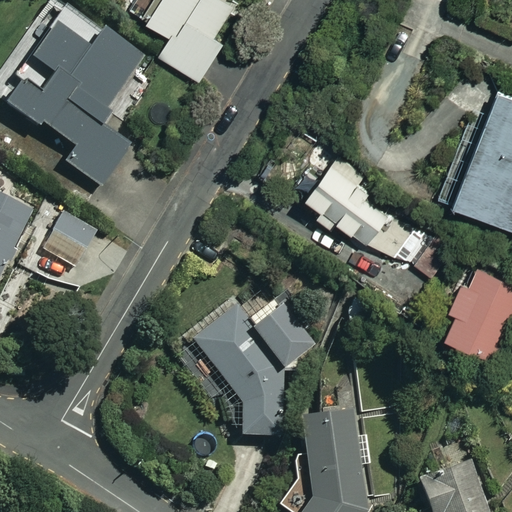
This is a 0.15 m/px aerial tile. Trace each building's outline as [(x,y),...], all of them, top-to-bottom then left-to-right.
[(137,0),(130,11),(178,42),(166,61),(205,87),(233,45),(224,39),(241,12),(223,0),(137,0)] [(97,32),(65,13),(48,42),(44,40),(19,81),(25,85),(8,112),(78,153),(68,170),(106,193),(131,149),(102,132),(144,60),(106,37),(95,56),(86,51),(97,32)] [(511,94),(489,84),(441,195),(511,225),(511,94)] [(318,154),(293,191),(316,207),(312,214),(325,223),(330,216),(394,258),(414,229),(365,197),(370,188),(318,154)] [(0,287),(34,216),(0,199),(0,287)] [(96,234),(63,219),(47,256),(80,270),(96,234)] [(461,281),(452,276),(439,303),(448,307),(437,328),(489,355),(511,310),(511,280),(472,260),(461,281)] [(305,342),(274,300),(241,323),(229,307),(190,335),(231,393),(232,433),(274,432),(274,371),(271,366),(305,342)] [(357,498),(346,405),(290,412),(296,465),(267,502),(279,511),(361,511),(367,505),(357,498)] [(482,511),(465,458),(409,476),(420,511),(482,511)]
